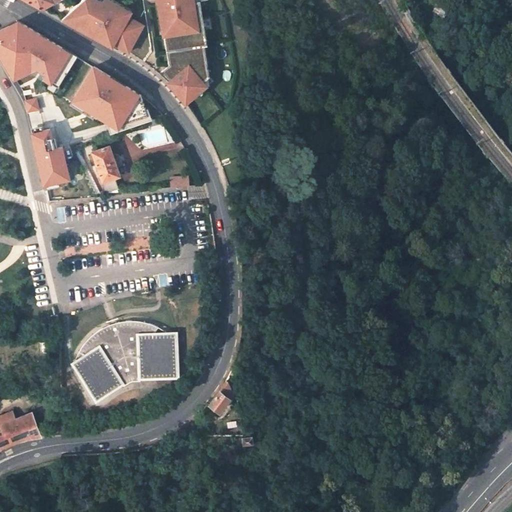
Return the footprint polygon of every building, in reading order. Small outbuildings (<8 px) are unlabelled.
[(110,37),(121,43),(120,46),(129,51),(145,24),(130,16),(133,11),(113,0),(104,0),(104,1),(101,0),(82,0),(68,13),(72,19),(71,23),(107,43),(110,37)] [(168,82),(185,105),(196,96),(197,90),(202,87),(200,85),(210,78),(205,47),(208,47),(200,3),(202,3),(201,0),(162,0),(163,3),(159,4),(163,26),(167,25),(169,35),(172,35),(176,60),(170,61),(171,64),(168,67),(175,77),(171,80),(168,82)] [(452,5),(444,0),(438,0),(432,12),(444,19),(452,5)] [(63,18),(71,23),(72,19),(68,13),(63,18)] [(21,19),(0,29),(0,53),(17,80),(39,69),(63,84),(81,57),(21,19)] [(170,61),(176,60),(172,35),(166,36),(170,61)] [(107,43),(118,49),(120,46),(121,43),(110,37),(107,43)] [(95,65),(73,102),(108,123),(112,134),(153,120),(144,94),(95,65)] [(163,70),(171,80),(175,77),(168,67),(163,70)] [(196,96),(211,84),(210,78),(200,85),(202,87),(197,90),(196,96)] [(38,98),(26,100),(28,112),(41,109),(38,98)] [(52,126),(32,131),(46,185),(74,178),(66,144),(57,146),(52,126)] [(100,171),(107,192),(118,188),(114,177),(120,175),(117,166),(112,152),(110,146),(93,151),(97,163),(100,171)] [(93,151),(88,153),(92,165),(97,163),(93,151)] [(118,152),(114,151),(112,152),(117,166),(119,165),(121,162),(118,152)] [(92,165),(95,173),(100,171),(97,163),(92,165)] [(171,176),(172,185),(192,184),(191,174),(171,176)] [(81,350),(87,354),(76,360),(75,361),(98,399),(124,382),(126,384),(132,380),(135,379),(142,379),(142,376),(179,375),(178,336),(175,337),(174,335),(172,333),(169,331),(157,332),(160,326),(143,320),(128,320),(120,321),(122,329),(114,331),(111,324),(98,331),(87,341),(81,350)] [(114,331),(122,329),(120,321),(118,321),(111,324),(114,331)] [(87,354),(81,350),(76,360),(87,354)] [(212,401),(217,405),(212,411),(220,417),(225,411),(222,409),(234,392),(229,380),(227,380),(224,385),(218,392),(212,401)] [(41,435),(32,412),(0,424),(0,447),(7,444),(15,440),(29,437),(41,435)] [(253,435),(243,436),(244,443),(254,442),(253,435)]
